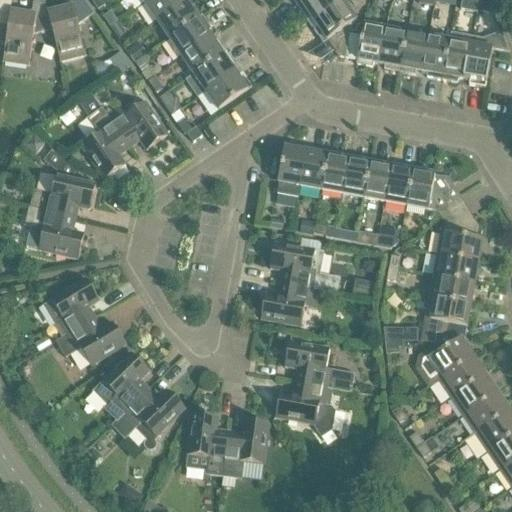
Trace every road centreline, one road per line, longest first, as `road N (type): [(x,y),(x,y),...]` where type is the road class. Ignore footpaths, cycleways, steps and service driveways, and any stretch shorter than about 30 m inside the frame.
road 1 (residential): [(210,339),(191,343),(143,258),(152,210),(250,142)]
road 2 (residential): [(250,142),(210,339)]
road 3 (residential): [(296,97),(488,144)]
